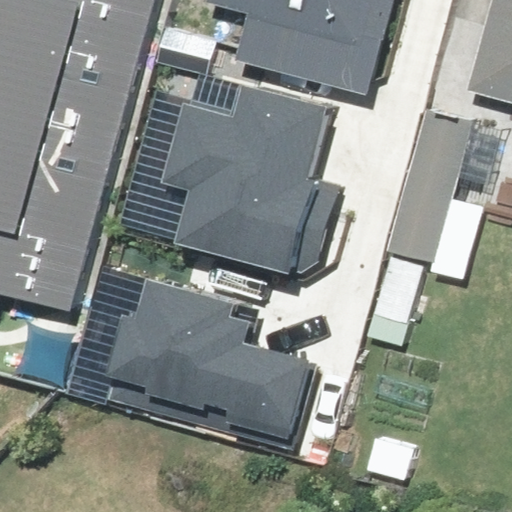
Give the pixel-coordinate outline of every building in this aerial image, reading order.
[(0,310),(14,314),(23,280),(81,295),(160,0),(15,0),(0,56),(0,310)] [(377,90),(398,0),(230,0),(265,8),(252,60),(377,90)] [(511,0),(508,0),(481,89),(511,98),(511,0)] [(205,90),(185,174),(214,181),(202,232),(329,263),(351,174),(323,168),(340,96),(266,78),(260,103),(205,90)] [(476,125),(433,114),(400,249),(443,259),(459,194),(476,125)] [(500,204),(459,194),(443,259),(441,267),(482,277),(500,204)] [(435,267),(397,257),(383,313),(420,322),(435,267)] [(144,304),(128,368),(311,415),(329,347),(261,330),(267,307),(252,303),(256,291),(169,268),(158,308),(144,304)]
